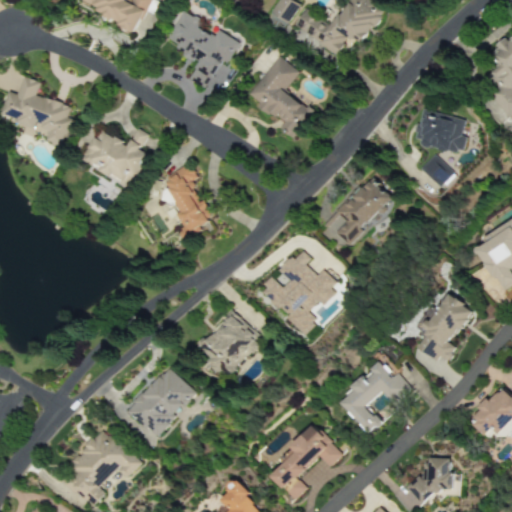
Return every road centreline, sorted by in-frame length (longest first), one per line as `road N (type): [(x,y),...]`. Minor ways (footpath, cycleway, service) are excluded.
road 1 (residential): [(487,0),(415,63),(298,193),(217,268)]
road 2 (residential): [(298,193),(74,55),(0,38)]
road 3 (residential): [(511,322),(454,393),(330,511)]
road 4 (residential): [(217,268),(188,279),(98,348),(57,407)]
road 5 (residential): [(57,407),(84,396),(217,268)]
